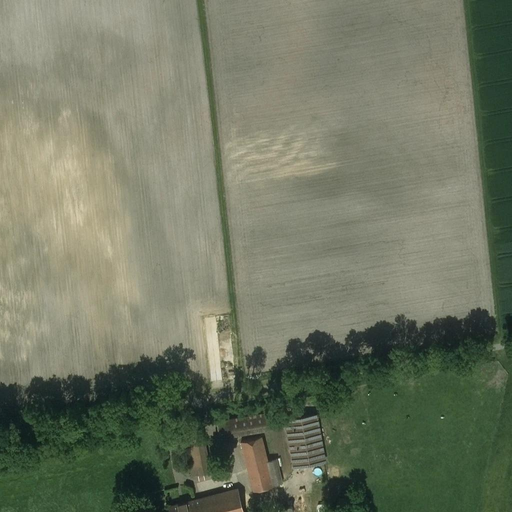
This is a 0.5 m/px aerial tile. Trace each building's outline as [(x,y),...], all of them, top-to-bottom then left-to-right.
[(277,410),(216,421),(219,439),(281,428),(277,410)] [(317,414),(286,420),(294,466),(325,461),(317,414)] [(203,426),(183,430),(192,476),(211,472),(203,426)] [(261,436),(241,442),(254,490),(283,482),(276,458),(268,461),(261,436)] [(244,511),(239,489),(169,506),(170,511),(244,511)]
